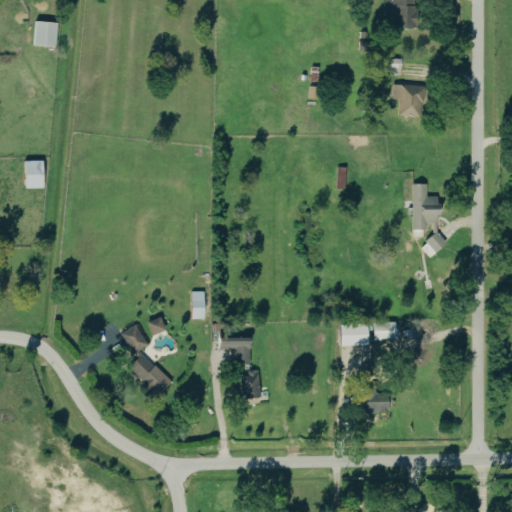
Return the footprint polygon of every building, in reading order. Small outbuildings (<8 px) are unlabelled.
[(394,26),(412,26),(412,0),(383,0),(383,14),(395,15),(394,26)] [(52,46),(55,22),(34,19),(31,43),(52,46)] [(384,74),(399,74),(400,58),(384,57),(384,74)] [(397,98),(397,115),(420,116),(421,85),(392,84),(391,98),(397,98)] [(39,159),(21,160),(22,187),(40,187),(39,159)] [(410,228),(425,229),(425,220),(436,220),(437,195),(425,195),(425,183),(411,183),(410,228)] [(429,257),(445,242),(435,231),(419,246),(429,257)] [(203,291),(190,290),(190,318),(202,318),(203,291)] [(145,321),(150,334),(164,329),(159,316),(145,321)] [(353,341),(393,340),(392,321),(368,321),(368,329),(352,330),(353,341)] [(120,333),(128,348),(136,356),(126,367),(156,395),(168,381),(167,379),(138,351),(146,343),(135,324),(120,333)] [(233,349),(233,364),(248,364),(249,337),(216,336),(215,349),(233,349)] [(358,389),(359,412),(386,411),(385,387),(358,389)]
